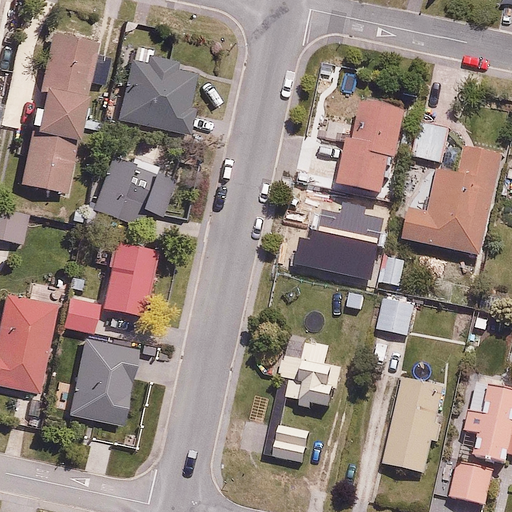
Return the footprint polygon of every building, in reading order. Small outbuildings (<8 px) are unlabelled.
[(98,33),(88,32),(90,17),(70,14),(68,29),(63,28),(62,32),(50,30),(36,128),(84,135),(98,33)] [(149,64),(130,61),(121,119),(192,129),(195,107),(190,106),(195,70),(180,68),(181,59),(150,55),(149,64)] [(333,178),(326,202),(361,213),(368,188),(385,192),(408,112),(365,99),(341,180),(333,178)] [(449,122),(421,117),(415,154),(443,159),(449,122)] [(128,160),(114,154),(92,204),(137,223),(144,205),(163,213),(177,180),(156,171),(167,145),(139,133),(128,160)] [(77,146),(31,138),(23,180),(69,188),(77,146)] [(460,170),(441,166),(433,206),(412,202),(404,240),(480,256),(502,150),(466,142),(460,170)] [(31,209),(0,205),(0,238),(27,242),(31,209)] [(158,247),(116,238),(103,306),(145,314),(158,247)] [(405,255),(383,254),(381,283),(403,284),(405,255)] [(367,291),(349,287),(345,306),(363,310),(367,291)] [(417,302),(384,294),(376,326),(409,334),(417,302)] [(0,383),(41,390),(54,304),(5,296),(0,327),(0,383)] [(99,302),(68,297),(63,325),(94,330),(99,302)] [(140,345),(86,335),(72,414),(125,424),(140,345)] [(290,377),(285,397),(315,404),(319,389),(336,393),(342,364),(325,360),(328,343),(306,338),(303,355),(285,352),(280,375),(290,377)] [(438,438),(443,423),(437,421),(447,386),(407,374),(381,461),(422,473),(432,437),(438,438)] [(481,431),(475,456),(507,463),(510,450),(511,450),(511,387),(492,383),(485,413),(472,409),(467,428),(481,431)] [(492,471),(457,463),(449,496),(485,504),(492,471)]
